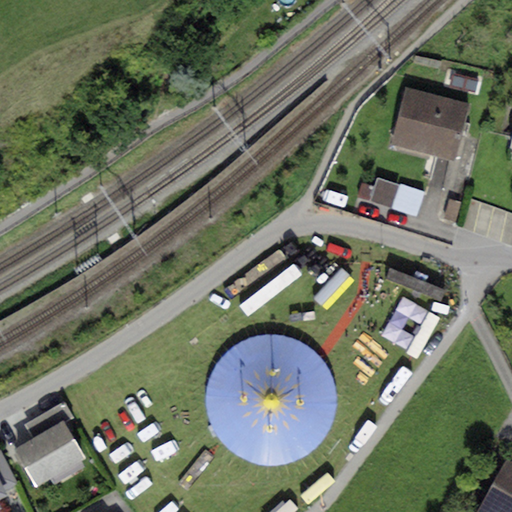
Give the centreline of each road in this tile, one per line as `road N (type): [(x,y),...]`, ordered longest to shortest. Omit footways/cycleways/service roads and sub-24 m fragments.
road 1 (residential): [(503,257),(453,256),(348,224),(291,227),(0,412)]
road 2 (residential): [(503,257),(319,511)]
